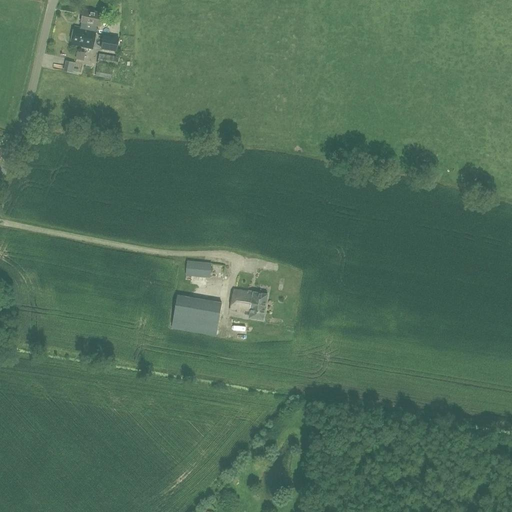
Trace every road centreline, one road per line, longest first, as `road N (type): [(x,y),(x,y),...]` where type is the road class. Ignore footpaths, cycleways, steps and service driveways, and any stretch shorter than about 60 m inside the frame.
road 1 (unknown): [(0,216),(138,247),(239,258)]
road 2 (unclassified): [(0,175),(24,118),(52,0)]
